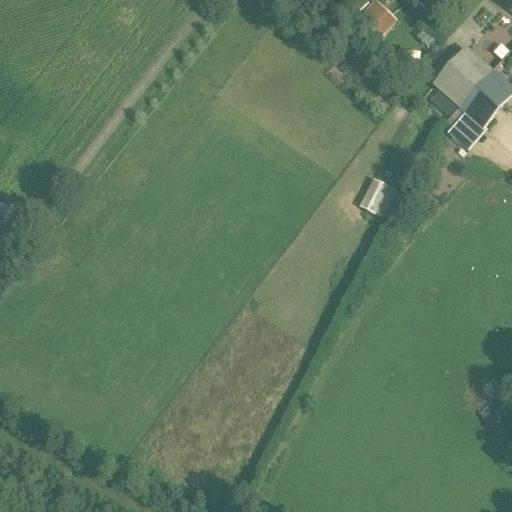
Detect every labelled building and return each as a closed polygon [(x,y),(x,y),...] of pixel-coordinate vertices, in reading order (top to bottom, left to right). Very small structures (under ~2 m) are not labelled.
[(411,0),(430,17),(444,0),(411,0)] [(380,30),(391,42),(406,26),(394,15),(380,30)] [(511,89),(467,50),(433,89),(458,111),(464,116),(482,133),(511,99),(511,89)] [(452,130),(464,116),(458,111),(446,124),(452,130)] [(392,221),(406,192),(381,180),(367,210),(392,221)]
